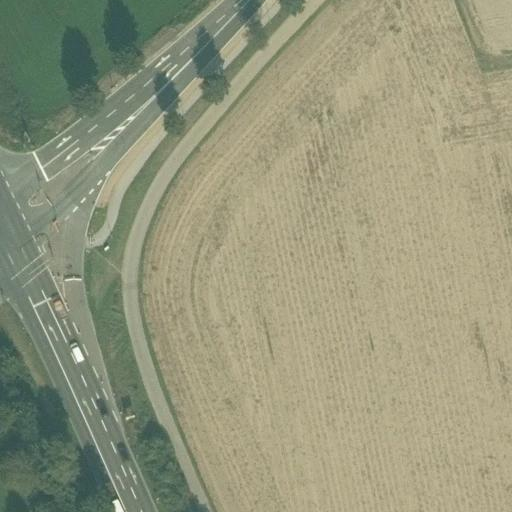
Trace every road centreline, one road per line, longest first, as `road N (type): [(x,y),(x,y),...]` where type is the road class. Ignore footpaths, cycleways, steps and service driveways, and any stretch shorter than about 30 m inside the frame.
road 1 (tertiary): [(249,0),(0,199)]
road 2 (tertiary): [(90,403),(75,265),(80,224),(107,162)]
road 3 (tertiary): [(107,162),(252,0)]
road 4 (primary): [(90,403),(10,243)]
road 5 (tertiary): [(10,243),(107,162)]
